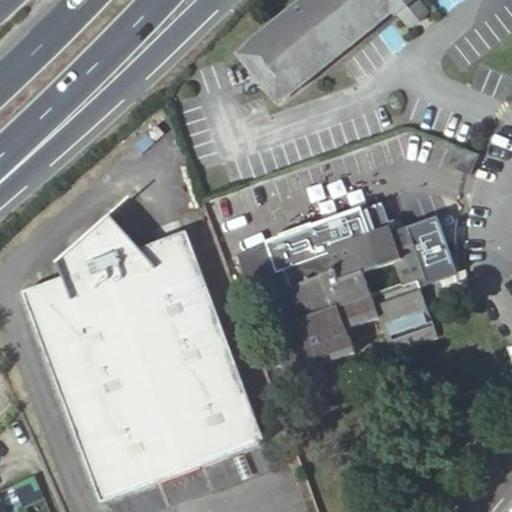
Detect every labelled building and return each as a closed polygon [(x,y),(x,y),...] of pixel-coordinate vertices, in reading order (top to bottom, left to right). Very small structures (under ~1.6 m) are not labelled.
[(310,0),(305,7),(293,13),(284,23),(272,30),(263,40),(251,46),(242,56),(255,73),(256,79),(261,86),(267,88),(280,104),(292,98),(301,88),(313,81),(322,71),(334,65),(343,54),(355,48),(364,38),(376,31),(385,21),(397,15),(399,18),(421,1),(420,0),(310,0)] [(421,1),(399,18),(410,32),(432,15),(421,1)] [(471,173),(479,154),(462,147),(453,165),(471,173)] [(266,443),(189,231),(142,249),(112,215),(59,262),(65,277),(25,291),(102,503),(266,443)] [(316,231),(242,258),(259,305),(289,295),(293,306),(299,320),(301,326),(305,324),(321,368),(361,354),(352,331),(382,320),(395,352),(440,335),(420,282),(433,276),(425,254),(420,243),(414,227),(397,233),(394,225),(332,249),(334,255),(326,258),(316,231)] [(432,251),(428,240),(420,243),(425,254),(432,251)] [(299,320),(293,306),(272,314),(277,328),(299,320)] [(293,334),(279,340),(284,352),(298,347),(293,334)] [(284,352),(279,340),(274,342),(295,397),(314,390),(298,347),(284,352)] [(45,499),(35,476),(13,486),(23,509),(45,499)] [(0,505),(18,498),(13,486),(0,491),(0,498),(0,499),(0,498),(0,505)]
